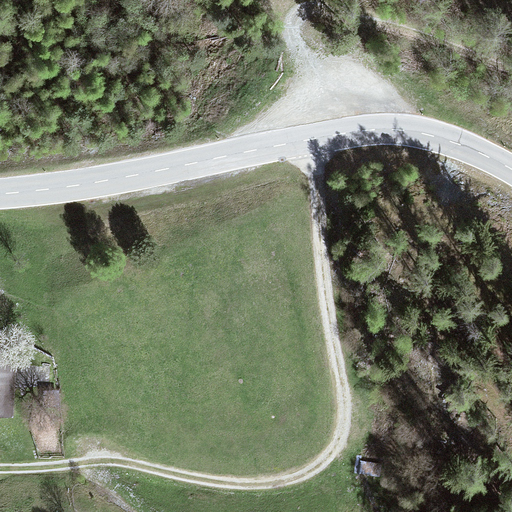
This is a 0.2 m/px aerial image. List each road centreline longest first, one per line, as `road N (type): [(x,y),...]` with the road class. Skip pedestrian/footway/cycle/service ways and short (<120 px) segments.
road 1 (track): [(309,139),(345,416),(330,453),(306,473),(266,483),(218,482),(111,460),(0,468)]
road 2 (tertiary): [(511,169),(452,141),(373,129),(0,193)]
road 3 (track): [(309,139),(309,71),(291,32),(299,11),(331,9),(511,68)]
